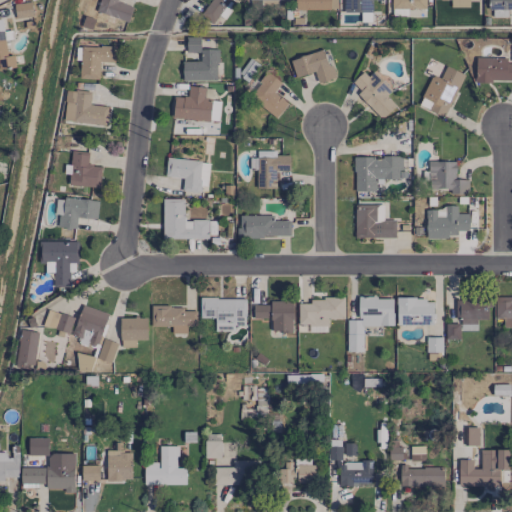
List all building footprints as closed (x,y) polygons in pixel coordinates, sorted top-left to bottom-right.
[(128,21),(132,5),(117,2),(117,0),(99,0),(96,13),(128,21)] [(232,0),(209,0),(212,3),(200,13),(208,22),(232,0)] [(292,0),(293,10),(337,9),(336,0),(292,0)] [(343,0),(343,12),(372,12),(371,0),(343,0)] [(426,8),(426,0),(390,0),(390,9),(426,8)] [(511,0),(488,0),(488,16),(507,17),(507,9),(511,8),(511,0)] [(15,18),(32,17),(31,2),(14,4),(15,18)] [(0,19),(0,68),(15,67),(13,55),(7,56),(2,19),(0,19)] [(182,62),(182,80),(217,80),(217,49),(200,49),(200,37),(186,37),(186,53),(200,53),(200,62),(182,62)] [(98,79),(99,62),(113,62),(114,47),(81,46),(79,78),(98,79)] [(336,78),(332,64),(328,66),(322,49),(290,59),(295,78),(314,72),(318,83),(336,78)] [(511,81),(511,63),(506,63),(506,58),(476,57),(475,80),(511,81)] [(259,64),(249,58),(245,65),(254,71),(259,64)] [(445,117),(464,74),(446,66),(440,79),(431,75),(418,105),(445,117)] [(396,105),(386,96),(392,91),(370,68),(354,84),(360,91),(357,94),(381,119),(396,105)] [(278,117),(287,102),(274,94),(281,82),(267,73),(251,100),(278,117)] [(220,99),(213,98),(214,89),(188,86),(187,98),(174,96),(172,117),(218,123),(220,99)] [(91,91),(66,90),(64,122),(107,124),(108,106),(90,105),(91,91)] [(100,165),(88,165),(89,152),(71,151),(70,186),(100,187),(100,165)] [(276,188),(275,171),(290,171),(289,156),(250,157),(251,169),(258,169),(258,188),(276,188)] [(403,157),(354,157),(354,192),(375,192),(375,179),(403,179),(403,157)] [(207,161),(166,159),(165,177),(182,178),(182,191),(205,192),(207,161)] [(455,161),(428,161),(428,188),(450,188),(450,194),(468,194),(468,179),(455,179),(455,161)] [(60,227),(76,229),(77,217),(96,219),(98,201),(63,197),(60,227)] [(162,199),(163,239),(208,238),(208,220),(184,220),(184,199),(162,199)] [(395,237),(395,220),(382,220),(382,205),(354,205),(355,238),(395,237)] [(468,233),(468,213),(457,214),(457,206),(444,206),(444,216),(436,216),(436,209),(426,210),(426,239),(448,238),(448,233),(468,233)] [(291,237),(290,221),(273,221),(273,215),(238,215),(238,237),(291,237)] [(76,242),(40,241),(40,264),(45,264),(45,272),(53,273),(53,287),(69,287),(69,271),(76,271),(76,242)] [(393,298),(358,297),(358,320),(347,320),(346,352),(362,352),(363,325),(393,326),(393,298)] [(215,331),(233,331),(233,326),(245,325),(245,298),(199,299),(200,318),(215,318),(215,331)] [(433,325),(433,298),(396,299),(397,325),(433,325)] [(511,298),(496,298),(495,318),(503,319),(503,327),(511,327),(511,298)] [(308,332),(327,332),(327,319),(344,319),(344,300),(298,299),(298,324),(309,325),(308,332)] [(477,330),(476,320),(489,319),(489,299),(455,300),(456,319),(460,319),(460,331),(477,330)] [(292,302),(253,303),(253,318),(271,318),(271,332),(293,332),(292,302)] [(108,313),(81,305),(71,339),(97,347),(108,313)] [(151,307),(151,326),(170,327),(170,333),(186,334),(186,326),(196,326),(196,308),(151,307)] [(69,333),(73,317),(47,309),(42,326),(69,333)] [(120,318),(120,347),(135,347),(135,340),(147,340),(147,318),(120,318)] [(446,338),(459,339),(459,324),(446,324),(446,338)] [(33,369),(38,332),(20,329),(15,367),(33,369)] [(426,352),(442,352),(442,337),(426,337),(426,352)] [(117,343),(103,338),(97,358),(111,363),(117,343)] [(92,371),(93,356),(78,355),(77,370),(92,371)] [(493,395),(510,395),(510,384),(493,385),(493,395)] [(255,413),(266,413),(267,388),(256,387),(255,413)] [(478,427),(465,427),(466,446),(478,446),(478,427)] [(220,458),(220,434),(205,434),(204,458),(220,458)] [(47,437),(28,438),(28,456),(48,455),(47,437)] [(339,461),(342,442),(331,440),(328,459),(339,461)] [(185,484),(185,468),(177,468),(177,446),(159,446),(159,463),(144,463),(143,484),(185,484)] [(389,460),(402,459),(401,446),(389,447),(389,460)] [(424,446),(410,446),(410,461),(424,460),(424,446)] [(472,459),(458,460),(458,486),(499,486),(498,470),(508,470),(508,449),(480,450),(480,468),(472,469),(472,459)] [(131,481),(131,451),(106,451),(105,480),(131,481)] [(16,477),(17,454),(0,453),(0,483),(4,484),(4,477),(16,477)] [(74,490),(74,453),(48,453),(48,468),(21,467),(20,484),(46,484),(46,490),(74,490)] [(313,458),(293,459),(293,462),(281,463),(281,476),(296,476),(296,483),(313,483),(313,458)] [(232,467),(213,467),(213,485),(253,485),(254,461),(232,460),(232,467)] [(371,462),(338,462),(339,485),(372,485),(371,462)] [(99,480),(98,465),(81,466),(81,481),(99,480)] [(443,488),(443,468),(394,467),(393,486),(443,488)]
